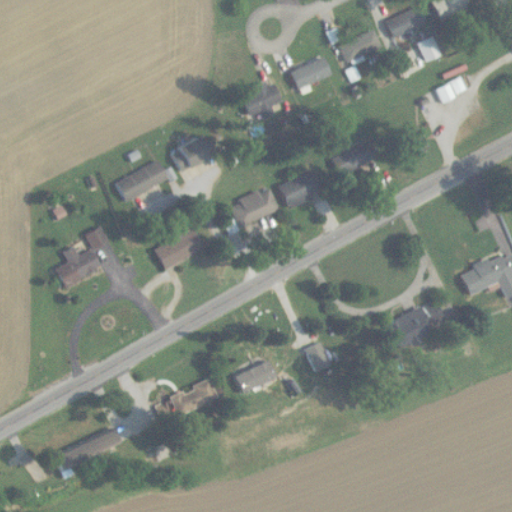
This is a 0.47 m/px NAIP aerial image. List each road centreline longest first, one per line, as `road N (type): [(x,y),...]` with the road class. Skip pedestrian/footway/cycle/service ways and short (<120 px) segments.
road 1 (secondary): [(0,429),(511,141)]
road 2 (residential): [(402,203),(423,259),(412,291),(377,309),(340,305),(308,257)]
road 3 (residential): [(298,15),(283,46),(256,42),(258,16),(298,15)]
